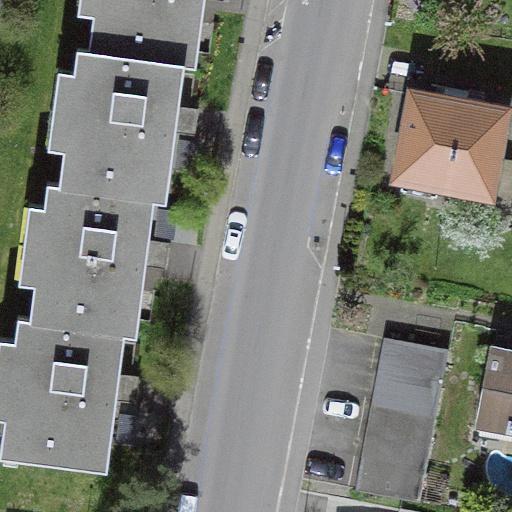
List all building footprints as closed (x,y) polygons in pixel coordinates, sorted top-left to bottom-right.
[(77,49),(195,64),(203,0),(96,0),(90,49),(78,47),(77,49)] [(48,182),(167,197),(176,131),(184,64),(195,66),(195,64),(77,49),(60,182),(49,180),(48,182)] [(504,110),(414,93),(406,135),(398,176),(489,193),(504,110)] [(18,314),(18,316),(137,332),(146,265),(155,197),(167,199),(167,197),(48,182),(31,316),(18,314)] [(137,332),(18,316),(0,453),(107,468),(116,400),(125,332),(137,333),(137,332)] [(511,336),(497,333),(494,345),(491,344),(475,424),(511,431),(511,336)] [(378,369),(442,381),(448,349),(384,337),(378,369)] [(437,410),(442,381),(378,369),(373,398),(437,410)] [(431,440),(437,410),(373,398),(367,429),(431,440)] [(426,470),(431,440),(367,429),(362,458),(426,470)] [(420,501),(426,470),(362,458),(356,489),(420,501)]
